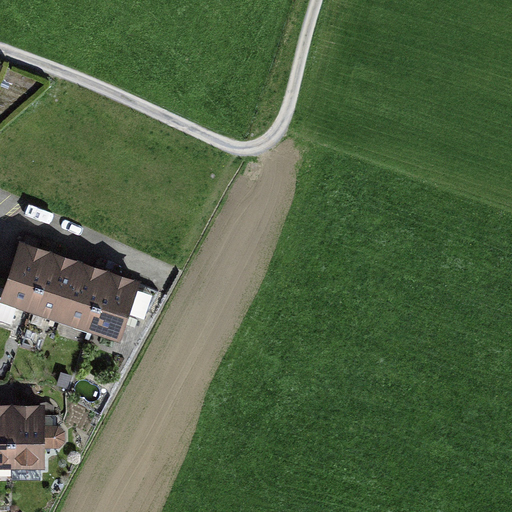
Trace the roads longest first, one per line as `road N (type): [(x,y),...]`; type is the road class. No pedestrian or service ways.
road 1 (track): [(0,52),(239,143),(281,124),(322,0)]
road 2 (residential): [(135,267),(3,223)]
